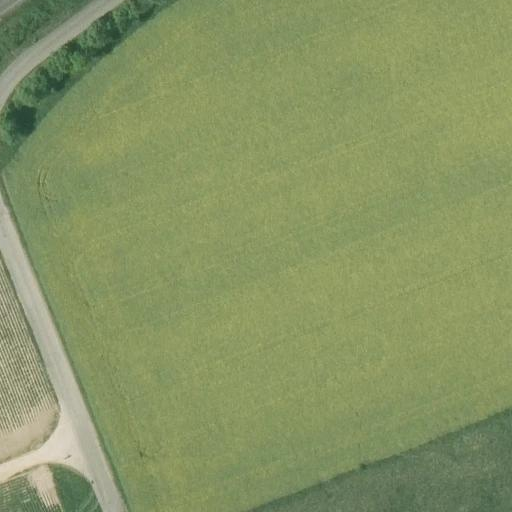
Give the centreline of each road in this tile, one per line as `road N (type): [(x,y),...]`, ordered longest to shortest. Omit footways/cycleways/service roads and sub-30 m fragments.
road 1 (unclassified): [(112,511),(0,227)]
road 2 (unclassified): [(0,94),(18,70),(110,0)]
